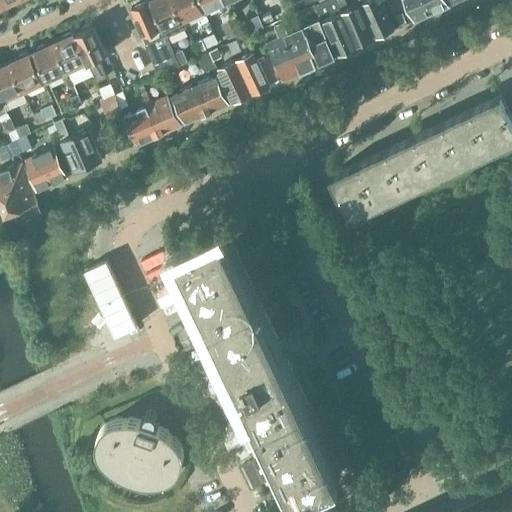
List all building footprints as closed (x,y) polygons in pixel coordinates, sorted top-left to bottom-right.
[(142,35),(145,41),(165,32),(150,0),(146,0),(131,7),(136,17),(134,18),(142,35)] [(183,18),(175,0),(150,0),(163,27),(183,18)] [(175,0),(183,18),(203,8),(199,0),(175,0)] [(337,1),(336,0),(329,0),(315,6),(320,16),(335,9),(337,14),(324,19),(339,53),(356,45),(341,12),(339,6),(337,1)] [(381,0),(368,0),(362,3),(377,36),(394,29),(381,0)] [(432,12),(426,0),(405,0),(415,20),(432,12)] [(426,0),(432,12),(450,4),(447,0),(426,0)] [(359,4),(341,12),(356,45),(374,38),(359,4)] [(274,25),(278,35),(282,34),(298,71),(335,55),(319,17),(287,31),(283,21),(274,25)] [(82,29),(75,33),(93,71),(97,80),(107,75),(98,56),(106,53),(93,24),(91,25),(88,24),(83,27),(82,29)] [(54,41),(67,69),(72,80),(93,71),(75,33),(74,31),(72,32),(70,31),(64,34),(63,37),(54,41)] [(194,41),(200,54),(207,51),(206,48),(219,42),(214,31),(194,41)] [(171,45),(165,32),(145,41),(151,54),(171,45)] [(282,34),(278,35),(271,38),(270,34),(265,36),(283,78),(298,71),(282,34)] [(46,78),(67,69),(54,41),(46,44),(43,44),(37,46),(36,49),(34,50),(46,78)] [(151,54),(154,61),(155,64),(175,55),(174,52),(171,45),(151,54)] [(174,52),(175,55),(179,64),(188,60),(183,48),(174,52)] [(256,50),(250,53),(239,57),(253,91),(270,84),(256,50)] [(19,57),(10,60),(23,89),(43,80),(30,51),(28,52),(25,52),(19,54),(19,57)] [(155,64),(159,73),(179,64),(175,55),(155,64)] [(235,59),(218,66),(233,100),(250,93),(235,59)] [(0,92),(7,108),(27,99),(23,89),(10,60),(1,65),(0,64),(0,92)] [(217,72),(195,82),(208,111),(230,102),(217,72)] [(116,92),(114,93),(115,95),(124,91),(123,89),(119,79),(112,82),(116,92)] [(147,79),(138,82),(142,92),(151,88),(147,79)] [(127,87),(123,89),(124,91),(115,95),(119,104),(120,104),(132,98),(131,97),(142,92),(138,82),(127,87)] [(208,111),(195,82),(173,92),(186,121),(208,111)] [(10,130),(14,140),(15,139),(20,137),(16,127),(7,108),(0,92),(0,116),(7,132),(10,130)] [(119,104),(115,95),(114,93),(102,98),(110,115),(122,109),(120,104),(119,104)] [(511,115),(501,93),(472,107),(492,148),(511,138),(511,115)] [(169,94),(147,103),(160,133),(182,123),(169,94)] [(160,133),(147,103),(125,113),(138,142),(160,133)] [(472,107),(444,120),(464,161),(492,148),(472,107)] [(33,113),(37,123),(46,119),(42,109),(33,113)] [(444,120),(416,133),(436,175),(464,161),(444,120)] [(16,127),(20,137),(32,132),(28,122),(16,127)] [(89,126),(61,138),(75,170),(103,158),(89,126)] [(32,132),(20,137),(15,139),(20,152),(31,147),(29,143),(36,140),(32,132)] [(416,133),(388,147),(407,188),(436,175),(416,133)] [(15,139),(14,140),(0,145),(0,153),(3,160),(20,152),(15,139)] [(48,147),(39,151),(52,180),(68,173),(53,139),(45,142),(48,147)] [(388,147),(360,160),(379,201),(407,188),(388,147)] [(52,180),(39,151),(24,158),(37,187),(52,180)] [(360,160),(331,174),(350,215),(379,201),(360,160)] [(0,169),(0,196),(32,185),(23,161),(0,169)] [(32,185),(0,196),(0,199),(5,213),(14,209),(17,218),(41,209),(32,185)] [(179,245),(296,493),(341,472),(341,470),(340,471),(275,333),(224,225),(224,224),(179,245)] [(178,439),(176,436),(171,431),(166,427),(160,423),(154,420),(156,418),(156,414),(154,411),(150,410),(148,411),(146,413),(145,415),(145,417),(138,416),(131,415),(124,416),(117,417),(116,417),(112,418),(104,423),(99,431),(97,440),(98,449),(103,457),(115,468),(130,476),(147,480),(163,479),(172,476),(179,470),(183,462),(184,453),(182,444),(180,441),(178,439)] [(511,511),(511,483),(451,511),(511,511)]
